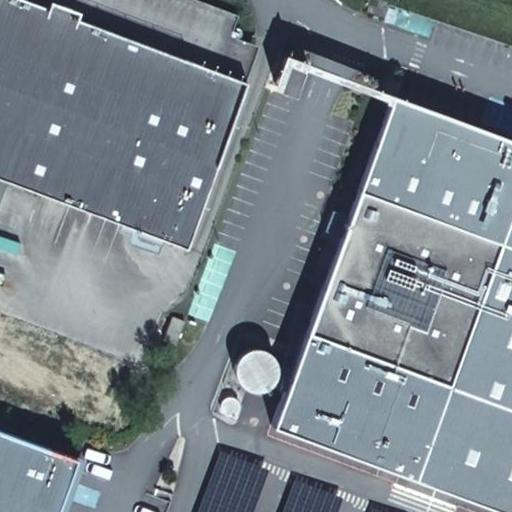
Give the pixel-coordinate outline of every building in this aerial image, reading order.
[(0,0),(0,183),(183,251),(244,86),(10,0),(0,0)] [(511,511),(511,138),(407,100),(395,96),(382,132),(273,424),(437,485),(508,511),(511,511)] [(244,386),(254,390),(262,388),(270,384),(275,377),(277,369),(275,361),(271,354),(264,349),(256,347),(245,350),(237,357),(234,368),(237,378),(244,386)] [(225,414),(230,416),(236,414),(240,409),(240,403),(236,399),(231,397),(225,398),(221,403),(221,409),(225,414)] [(56,511),(77,457),(0,428),(0,511),(56,511)]
